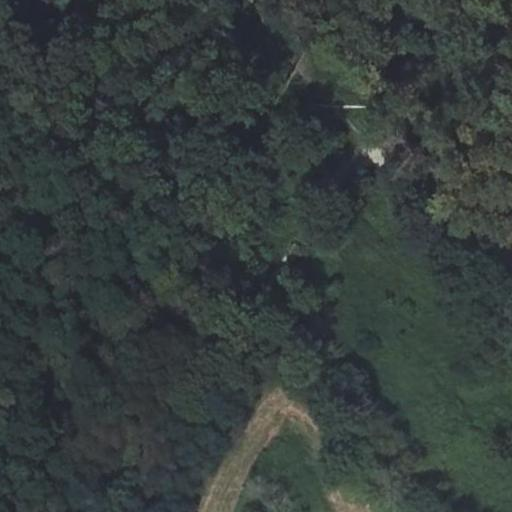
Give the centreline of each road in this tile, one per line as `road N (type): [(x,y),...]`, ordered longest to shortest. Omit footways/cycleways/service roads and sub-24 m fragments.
road 1 (track): [(134,511),(341,173),(371,154)]
road 2 (track): [(371,154),(405,166),(511,248)]
